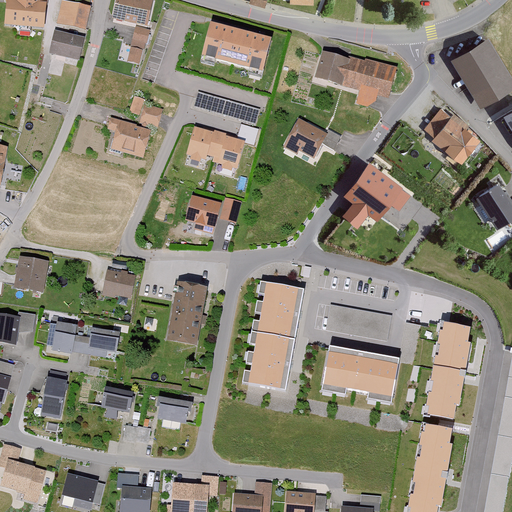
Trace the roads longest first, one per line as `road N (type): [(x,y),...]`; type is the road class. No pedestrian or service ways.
road 1 (residential): [(294,253),(445,288),(487,310),(496,352),(468,511)]
road 2 (residential): [(191,83),(128,243),(141,256),(237,259)]
road 3 (residential): [(102,0),(76,103),(8,243)]
road 4 (residential): [(294,253),(423,74)]
road 5 (residential): [(197,466),(237,259)]
road 6 (residential): [(0,432),(118,461),(197,466)]
road 7 (tertiary): [(405,36),(335,31),(211,0)]
road 8 (residential): [(197,466),(340,479)]
road 9 (residential): [(511,161),(423,74)]
